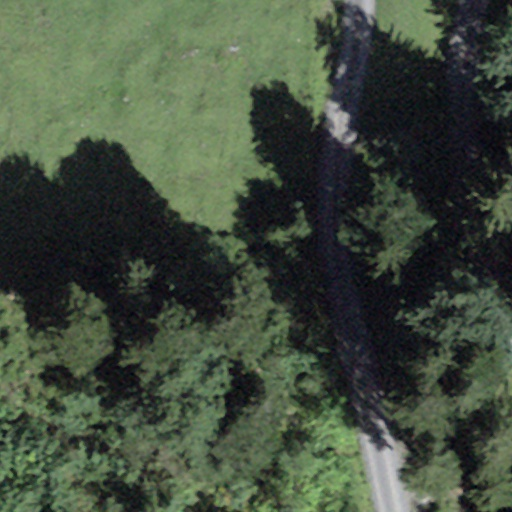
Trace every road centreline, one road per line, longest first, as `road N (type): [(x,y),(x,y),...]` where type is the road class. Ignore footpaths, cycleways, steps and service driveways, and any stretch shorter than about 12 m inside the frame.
road 1 (track): [(345,0),(322,157),(325,257),(387,511)]
road 2 (track): [(511,385),(495,360),(447,180),(440,83),(459,0)]
